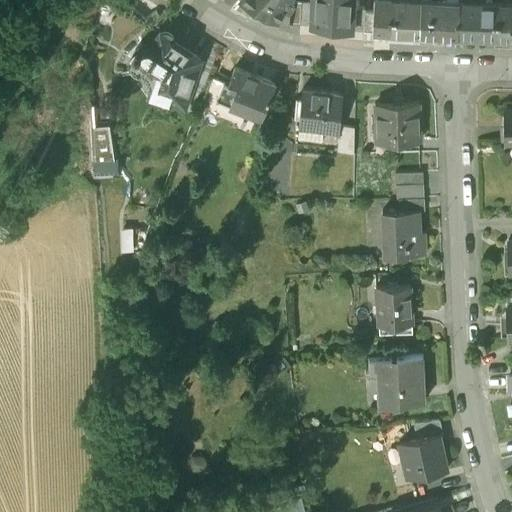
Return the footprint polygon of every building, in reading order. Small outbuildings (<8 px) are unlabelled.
[(101,0),(92,20),(85,42),(125,56),(146,22),(132,10),(102,0),(101,0)] [(241,0),(275,20),(274,22),(282,26),(287,26),(288,1),(288,0),(241,0)] [(287,29),(300,29),(301,0),(288,0),(288,1),(287,26),(287,29)] [(307,5),(306,0),(301,0),(300,29),(311,30),(312,6),(307,5)] [(353,7),(353,0),(312,0),(312,6),(311,30),(352,32),(353,7)] [(373,0),(373,12),(372,33),(389,33),(390,0),(373,0)] [(393,0),(392,33),(421,34),(422,0),(393,0)] [(458,0),(422,0),(421,34),(457,35),(458,0)] [(458,0),(457,35),(494,37),(496,1),(468,0),(458,0)] [(511,1),(496,1),(494,37),(511,37),(511,1)] [(365,12),(365,8),(353,7),(352,32),(364,32),(365,12)] [(373,12),(365,12),(364,32),(372,33),(373,12)] [(141,78),(147,76),(155,78),(163,83),(156,104),(183,112),(199,62),(158,35),(149,49),(147,48),(143,48),(138,51),(135,54),(130,60),(129,62),(129,66),(130,71),(132,73),(136,78),(141,78)] [(235,95),(228,111),(259,125),(274,90),(233,73),(225,91),(235,95)] [(301,97),(297,137),(337,141),(338,131),(341,101),(301,97)] [(373,109),(374,149),(418,147),(416,107),(373,109)] [(511,110),(503,111),(503,148),(511,148),(511,110)] [(353,131),(338,131),(337,141),(335,160),(352,160),(353,131)] [(393,179),(394,205),(421,204),(420,178),(393,179)] [(416,216),(382,217),(382,247),(387,247),(388,263),(407,262),(407,260),(425,260),(424,246),(417,246),(416,216)] [(511,245),(507,246),(508,260),(503,260),(503,279),(511,278),(511,245)] [(407,294),(375,296),(376,319),(377,319),(378,337),(396,336),(397,344),(410,343),(407,294)] [(421,367),(369,370),(370,387),(383,387),(385,418),(403,417),(403,415),(424,414),(421,367)] [(439,432),(413,434),(417,451),(438,445),(439,448),(443,447),(439,432)] [(417,451),(398,455),(402,475),(405,474),(409,490),(447,481),(439,448),(438,445),(417,451)]
